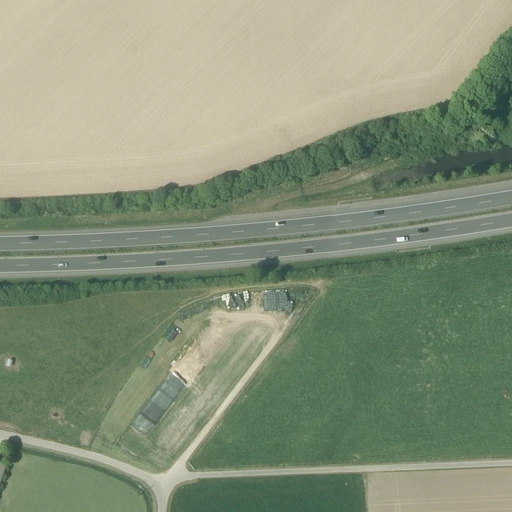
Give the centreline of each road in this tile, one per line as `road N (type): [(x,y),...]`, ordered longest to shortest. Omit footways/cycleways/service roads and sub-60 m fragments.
road 1 (motorway): [(511,196),(273,228),(0,242)]
road 2 (motorway): [(0,265),(327,245),(511,219)]
road 3 (track): [(148,479),(511,463)]
road 4 (residential): [(0,435),(148,479),(161,511)]
